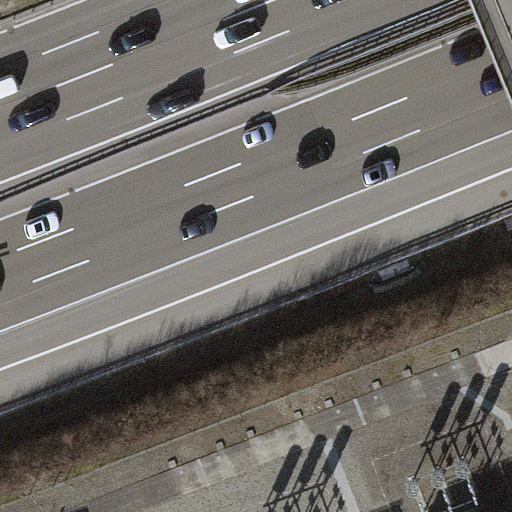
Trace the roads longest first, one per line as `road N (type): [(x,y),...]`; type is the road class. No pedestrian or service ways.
road 1 (motorway): [(0,276),(511,75)]
road 2 (motorway): [(274,0),(0,108)]
